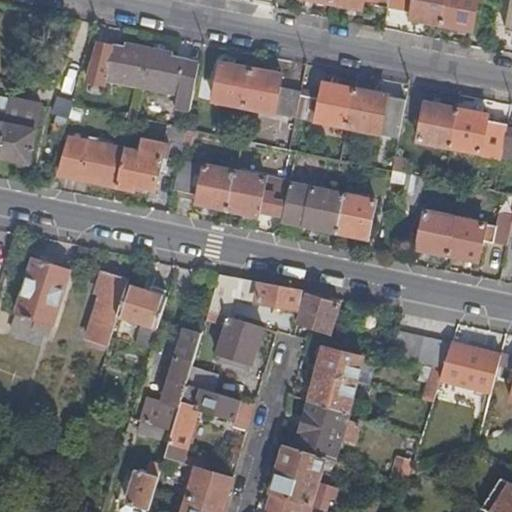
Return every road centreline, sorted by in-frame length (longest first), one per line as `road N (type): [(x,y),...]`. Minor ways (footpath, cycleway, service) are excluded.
road 1 (residential): [(511,314),(0,205)]
road 2 (residential): [(98,0),(511,83)]
road 3 (residential): [(240,511),(289,351)]
